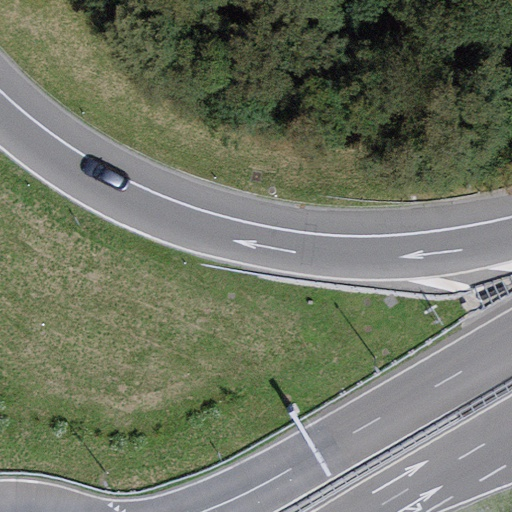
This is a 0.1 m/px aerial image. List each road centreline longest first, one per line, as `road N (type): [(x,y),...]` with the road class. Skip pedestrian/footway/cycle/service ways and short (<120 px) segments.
road 1 (motorway): [(511,234),(408,252),(323,252),(244,240),(105,192),(0,116)]
road 2 (primary): [(511,340),(201,511)]
road 3 (primary): [(369,511),(511,428)]
